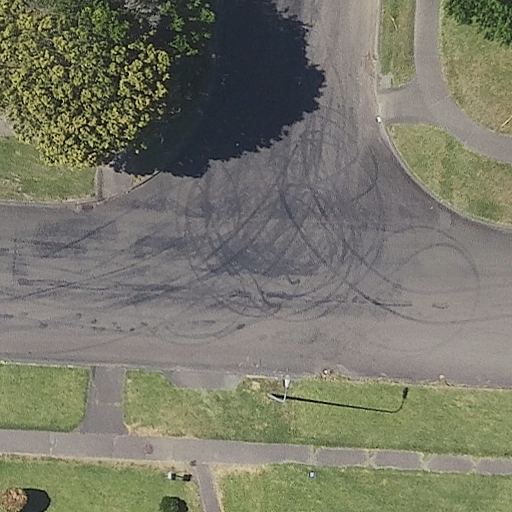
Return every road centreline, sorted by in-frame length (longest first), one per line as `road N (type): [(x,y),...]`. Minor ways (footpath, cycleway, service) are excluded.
road 1 (residential): [(302,0),(292,295)]
road 2 (residential): [(0,280),(292,295)]
road 3 (residential): [(292,295),(511,310)]
